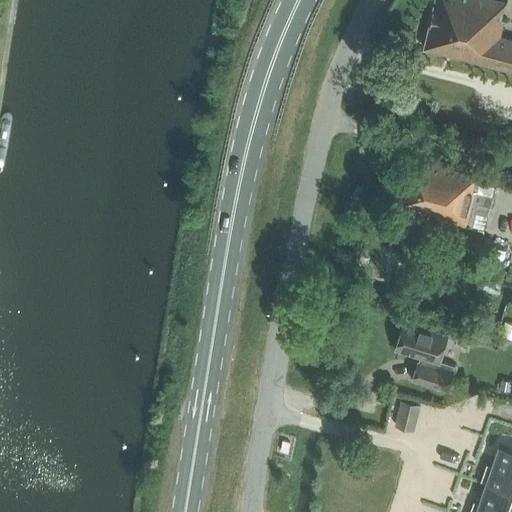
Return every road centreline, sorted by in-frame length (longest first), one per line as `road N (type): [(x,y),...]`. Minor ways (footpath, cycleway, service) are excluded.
road 1 (unclassified): [(252,511),(323,117),(374,0)]
road 2 (primary): [(182,511),(246,153),(299,0)]
